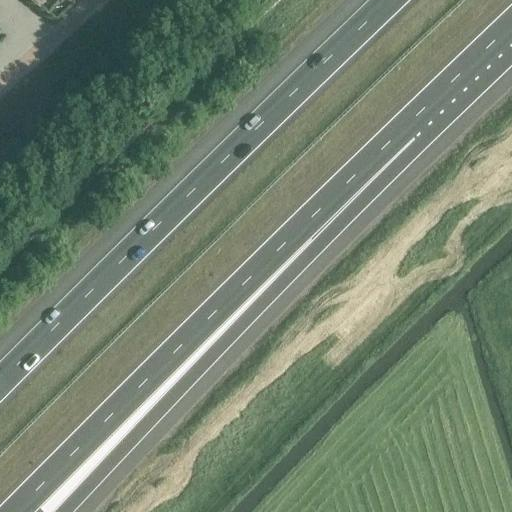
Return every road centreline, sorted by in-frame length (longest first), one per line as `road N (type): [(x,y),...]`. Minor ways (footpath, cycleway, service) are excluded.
road 1 (motorway): [(16,511),(432,99)]
road 2 (motorway): [(65,511),(414,146),(432,99)]
road 3 (motorway): [(389,0),(0,381)]
road 4 (unclassified): [(104,0),(0,92)]
